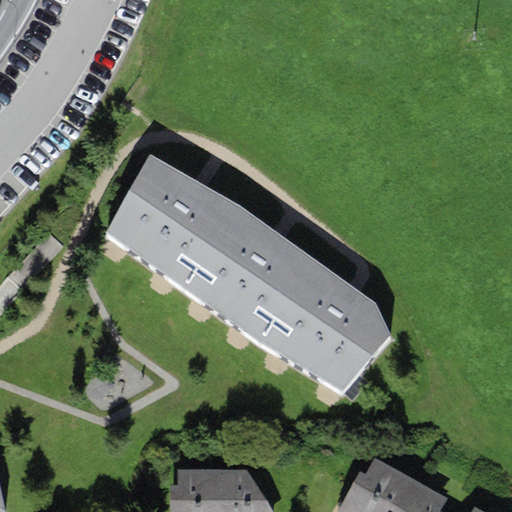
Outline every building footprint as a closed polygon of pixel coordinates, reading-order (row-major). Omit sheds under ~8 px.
[(237,206),(149,154),(105,233),(181,290),(237,206)] [(314,259),(237,206),(181,290),(259,343),(314,259)] [(374,300),(314,259),(259,343),(343,392),(390,335),(374,300)] [(447,500),(373,459),(364,474),(360,471),(338,511),(439,511),(440,511),(447,500)] [(272,511),(247,470),(177,470),(178,486),(170,487),(169,511),(272,511)]
